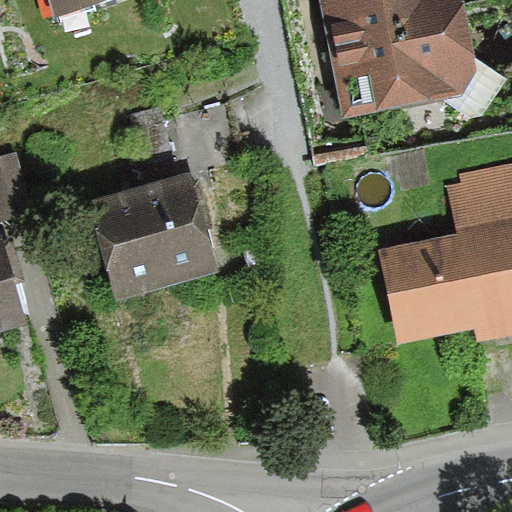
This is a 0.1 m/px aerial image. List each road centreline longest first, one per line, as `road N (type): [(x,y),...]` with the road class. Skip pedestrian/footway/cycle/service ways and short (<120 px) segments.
road 1 (tertiary): [(0,468),(120,476),(234,511)]
road 2 (residential): [(255,0),(299,167)]
